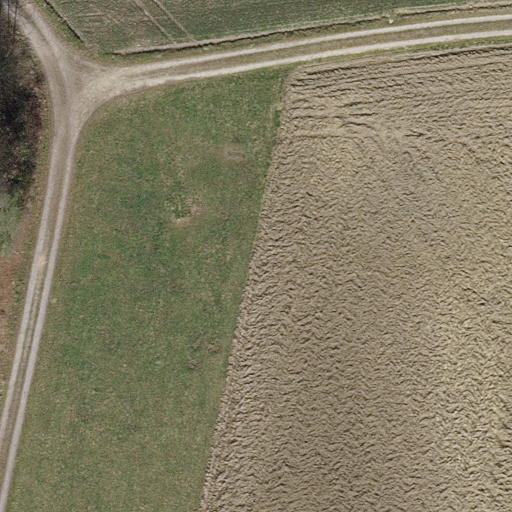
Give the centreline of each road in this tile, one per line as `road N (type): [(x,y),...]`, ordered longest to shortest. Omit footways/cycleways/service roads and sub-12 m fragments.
road 1 (track): [(511,28),(459,28),(82,88),(8,0)]
road 2 (track): [(0,481),(82,88)]
